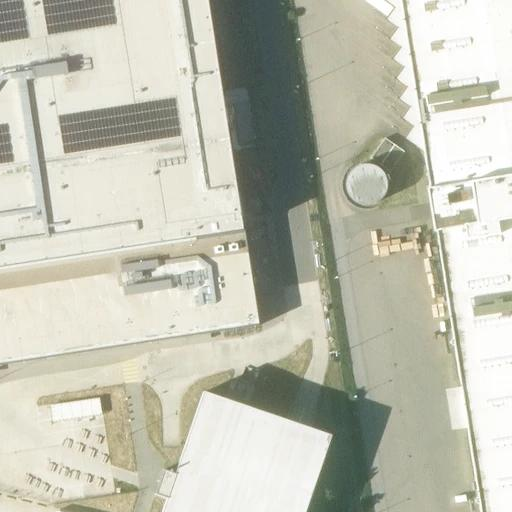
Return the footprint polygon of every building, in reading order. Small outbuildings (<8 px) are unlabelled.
[(0,0),(0,368),(259,329),(254,295),(276,292),(268,240),(246,243),(232,153),(255,150),(245,88),(223,92),(208,0),(0,0)] [(511,511),(511,0),(384,0),(383,2),(394,11),(387,21),(398,29),(389,41),(400,50),(393,59),(404,71),(396,80),(406,90),(399,101),(410,110),(403,119),(413,130),(405,140),(428,157),(460,390),(443,393),(450,431),(469,428),(480,511),(511,511)] [(404,153),(384,140),(371,160),(390,173),(404,153)] [(385,194),(386,186),(384,179),(380,172),(373,168),(366,166),(358,168),(351,173),(347,179),(346,187),(347,195),(352,201),(358,206),(366,207),(374,205),(380,201),(385,194)] [(233,406),(204,397),(177,478),(162,473),(153,496),(168,501),(164,511),(305,511),(330,439),(300,429),(233,406)]
